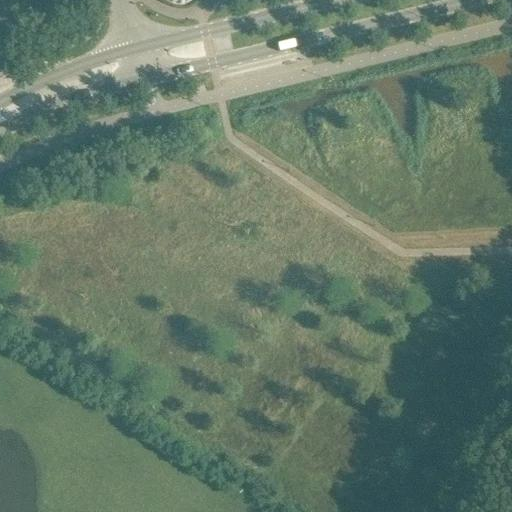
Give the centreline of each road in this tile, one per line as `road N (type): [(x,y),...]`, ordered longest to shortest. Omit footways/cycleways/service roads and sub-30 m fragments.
road 1 (secondary): [(148,81),(480,0)]
road 2 (secondary): [(339,0),(137,47)]
road 3 (secondary): [(0,133),(148,81)]
road 4 (secondary): [(137,47),(0,101)]
